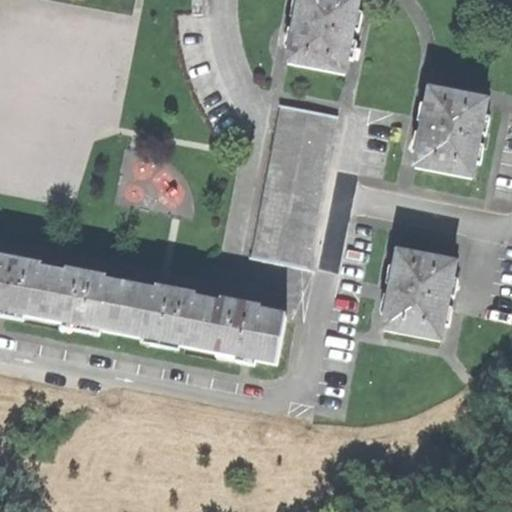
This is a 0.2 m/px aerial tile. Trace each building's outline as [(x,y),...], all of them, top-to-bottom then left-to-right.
[(303,0),(291,66),(348,77),(363,0),(361,0),(303,0)] [(197,17),(207,17),(206,2),(196,2),(197,17)] [(418,170),(475,181),(490,105),(461,99),(434,94),(418,170)] [(254,259),(309,271),(341,119),(286,108),(254,259)] [(430,261),(401,255),(385,332),(441,343),(457,267),(430,261)] [(0,264),(0,312),(278,366),(287,319),(262,314),(262,311),(242,307),(222,303),(221,307),(196,302),(197,299),(177,295),(158,291),(157,294),(106,285),(106,281),(87,278),(66,274),(66,277),(43,273),(43,269),(23,266),(2,262),(2,265),(0,264)]
